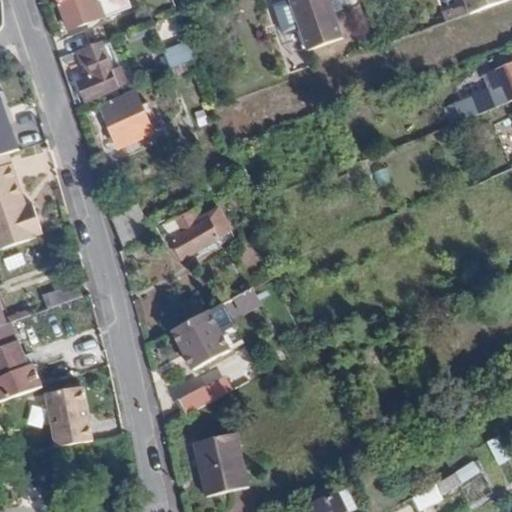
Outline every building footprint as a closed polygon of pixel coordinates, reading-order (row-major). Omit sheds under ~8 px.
[(92,0),(57,0),(69,29),(99,18),(92,0)] [(127,0),(92,0),(99,18),(130,6),(127,0)] [(340,41),(325,0),(286,0),(305,53),(340,41)] [(503,0),(463,0),(468,13),(503,0)] [(119,86),(102,42),(78,51),(89,80),(79,84),(85,100),(119,86)] [(164,57),(168,70),(193,59),(189,47),(164,57)] [(510,98),(511,97),(511,60),(498,66),(510,98)] [(21,149),(0,94),(0,156),(11,152),(21,149)] [(470,107),(473,113),(491,106),(487,97),(473,102),(475,106),(470,107)] [(134,132),(129,118),(122,99),(103,107),(117,148),(137,143),(134,132)] [(137,114),(129,118),(134,132),(142,129),(137,114)] [(0,167),(15,163),(11,152),(0,156),(0,167)] [(0,227),(6,246),(39,235),(38,233),(45,231),(36,202),(29,204),(15,163),(0,167),(0,227)] [(114,215),(124,251),(155,242),(144,207),(114,215)] [(181,257),(205,245),(217,238),(220,233),(229,228),(218,207),(193,218),(198,226),(187,231),(177,213),(163,220),(181,257)] [(217,238),(205,245),(207,249),(232,235),(229,228),(220,233),(217,238)] [(49,311),(84,299),(81,296),(79,287),(45,298),(49,311)] [(219,304),(169,332),(190,371),(241,342),(219,304)] [(0,384),(5,399),(42,386),(34,365),(28,367),(11,323),(1,326),(0,326),(0,384)] [(185,411),(229,389),(222,376),(179,398),(185,411)] [(83,386),(47,393),(57,447),(93,440),(83,386)] [(206,469),(200,470),(207,495),(249,483),(235,430),(198,440),(206,469)] [(511,445),(504,431),(492,437),(503,460),(511,455),(511,445)] [(192,441),(200,470),(206,469),(198,440),(192,441)] [(486,468),(480,457),(416,493),(423,506),(448,495),(446,490),(486,468)] [(338,492),(334,483),(310,495),(317,511),(352,511),(358,509),(347,488),(338,492)]
